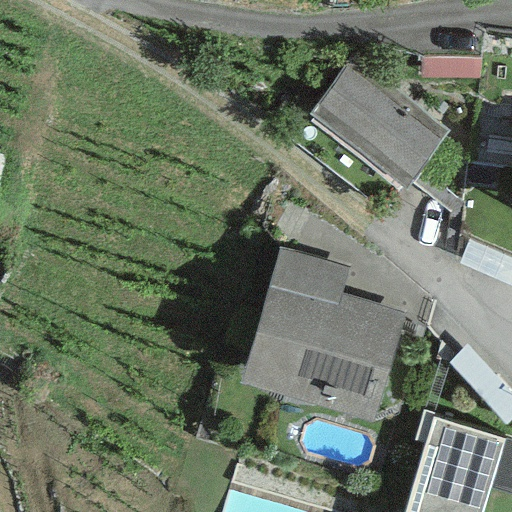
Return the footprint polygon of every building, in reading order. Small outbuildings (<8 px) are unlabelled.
[(348,62),(307,116),(391,179),(432,126),(348,62)] [(511,145),(503,228),(511,229),(511,145)] [(0,186),(11,160),(0,155),(0,186)] [(336,272),(255,250),(219,380),(369,421),(399,313),(330,294),(336,272)] [(479,511),(502,435),(412,409),(382,511),(328,511),(235,485),(226,511),(479,511)]
